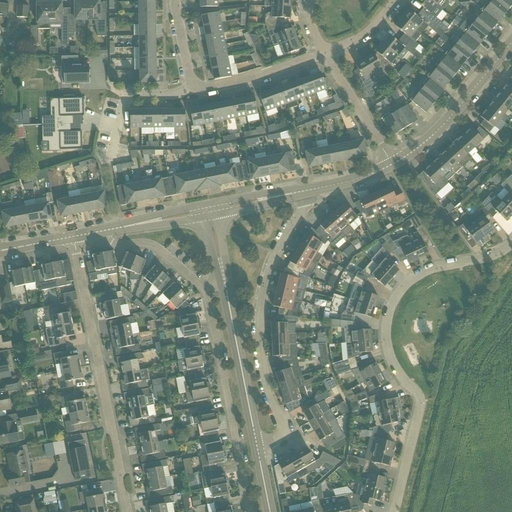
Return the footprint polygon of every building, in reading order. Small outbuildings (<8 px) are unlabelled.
[(87,20),(87,0),(75,1),(75,18),(68,18),(68,33),(75,33),(75,21),(87,20)] [(99,0),(87,0),(87,20),(94,20),(95,26),(97,37),(106,37),(106,28),(106,21),(106,13),(100,13),(99,0)] [(442,11),(437,6),(429,0),(417,0),(416,2),(423,8),(420,13),(438,27),(443,32),(447,28),(441,24),(442,23),(436,18),(442,11)] [(498,23),(507,12),(492,0),(488,5),(486,3),(481,10),(498,23)] [(511,0),(492,0),(507,12),(511,5),(511,0)] [(154,13),(154,2),(139,2),(139,13),(154,13)] [(49,23),(49,3),(37,3),(37,13),(37,23),(49,23)] [(68,33),(68,18),(62,18),(61,3),(49,3),(49,23),(49,29),(61,29),(61,42),(68,42),(68,33)] [(7,18),(9,5),(8,5),(8,6),(1,5),(1,7),(0,6),(0,16),(7,18)] [(16,5),(16,18),(28,19),(29,6),(16,5)] [(289,19),(290,8),(271,7),(272,7),(272,13),(269,13),(265,15),(264,24),(267,31),(281,26),(279,20),(279,18),(289,19)] [(438,27),(420,13),(416,17),(409,10),(402,19),(421,34),(427,27),(434,32),(438,27)] [(488,34),(498,23),(481,10),(476,16),(478,17),(474,22),(488,34)] [(155,25),(154,13),(139,13),(139,25),(155,25)] [(218,13),(211,14),(202,16),(204,27),(220,23),(218,13)] [(421,34),(402,19),(395,27),(404,34),(401,38),(415,50),(418,45),(414,42),(421,34)] [(479,45),(488,34),(474,22),(470,27),(468,26),(463,32),(479,45)] [(222,34),(220,23),(204,27),(206,37),(222,34)] [(155,36),(155,25),(139,25),(140,36),(155,36)] [(37,26),(30,26),(30,44),(38,44),(37,26)] [(283,32),(281,26),(267,31),(273,46),(279,44),(279,45),(296,39),(292,29),(283,32)] [(456,36),(452,41),(456,44),(470,56),(476,50),(479,45),(463,32),(458,38),(456,36)] [(208,48),(224,45),(222,34),(206,37),(208,48)] [(155,48),(155,36),(140,36),(140,48),(155,48)] [(256,36),(249,36),(253,44),(259,41),(256,36)] [(415,50),(401,38),(397,43),(389,36),(383,44),(397,56),(402,59),(408,52),(411,54),(415,50)] [(300,49),(296,39),(279,45),(283,56),(300,49)] [(390,63),(390,64),(397,56),(383,44),(376,52),(377,53),(374,56),(379,64),(384,59),(390,63)] [(461,67),(470,56),(456,44),(452,49),(450,48),(445,54),(461,67)] [(227,56),(224,45),(208,48),(210,59),(227,56)] [(155,59),(155,48),(140,48),(140,60),(155,59)] [(452,79),(461,67),(445,54),(440,60),(442,62),(438,67),(452,79)] [(379,64),(374,56),(374,55),(365,60),(374,76),(383,71),(383,70),(390,63),(384,59),(379,64)] [(78,56),(61,57),(62,84),(87,83),(89,83),(88,65),(78,66),(78,56)] [(229,66),(227,56),(210,59),(212,70),(229,66)] [(155,71),(155,59),(140,60),(140,71),(155,71)] [(359,71),(354,74),(364,90),(369,87),(378,81),(374,76),(365,60),(356,66),(359,71)] [(395,72),(403,79),(412,69),(404,62),(395,72)] [(231,77),(229,67),(229,66),(212,70),(214,80),(231,77)] [(443,89),(452,79),(438,67),(433,72),(432,70),(427,76),(444,91),(443,89)] [(155,82),(155,71),(140,71),(140,83),(155,82)] [(326,78),(323,79),(321,73),(310,77),(316,93),(319,100),(327,97),(324,90),(332,87),(326,78)] [(435,102),(444,91),(427,76),(426,77),(428,78),(423,84),(425,85),(421,90),(435,102)] [(316,93),(310,77),(300,81),(306,97),(316,93)] [(306,97),(300,81),(290,85),(296,100),(306,97)] [(511,85),(511,86),(508,83),(501,92),(511,101),(511,85)] [(296,100),(290,85),(280,88),(285,104),(296,100)] [(285,104),(280,88),(269,92),(275,108),(285,104)] [(426,113),(435,102),(421,90),(417,95),(415,94),(409,100),(418,107),(426,113)] [(275,108),(269,92),(259,96),(265,111),(275,108)] [(511,101),(501,92),(494,100),(511,115),(511,113),(511,110),(510,108),(511,104),(511,101)] [(327,107),(321,109),(323,114),(339,108),(343,106),(336,95),(332,97),(334,104),(327,106),(327,107)] [(377,100),(374,95),(369,98),(372,103),(377,100)] [(50,116),(41,116),(42,126),(70,125),(73,125),(73,117),(84,116),(83,98),(73,99),(73,97),(65,97),(65,99),(50,99),(50,116)] [(256,107),(254,97),(243,99),(247,116),(257,114),(256,107)] [(247,116),(243,99),(233,101),(236,118),(247,116)] [(511,115),(494,100),(487,109),(505,123),(511,115)] [(236,118),(233,101),(222,103),(225,120),(236,118)] [(225,120),(222,103),(211,106),(214,122),(225,120)] [(417,121),(412,112),(406,103),(399,107),(401,109),(395,112),(405,128),(417,121)] [(214,122),(211,106),(200,108),(204,124),(214,122)] [(204,124),(200,108),(190,110),(192,120),(193,126),(204,124)] [(484,120),(480,125),(489,133),(493,128),(498,132),(505,123),(487,109),(480,117),(484,120)] [(185,120),(185,110),(174,111),(174,127),(185,127),(185,120)] [(141,128),(141,111),(130,111),(130,128),(141,128)] [(152,128),(152,111),(141,111),(141,128),(152,128)] [(163,127),(163,111),(152,111),(152,128),(163,127)] [(174,127),(174,111),(163,111),(163,127),(174,127)] [(405,128),(395,112),(390,116),(388,114),(381,118),(392,136),(405,128)] [(21,115),(11,116),(14,139),(24,138),(21,115)] [(70,125),(42,126),(42,142),(48,142),(49,152),(60,151),(60,150),(82,150),(81,132),(70,132),(70,125)] [(471,128),(463,135),(474,148),(488,135),(479,128),(475,132),(471,128)] [(474,148),(463,135),(455,143),(466,155),(469,153),(474,148)] [(366,156),(364,149),(363,141),(351,143),(354,158),(366,156)] [(354,158),(351,143),(340,146),(343,160),(354,158)] [(455,143),(447,150),(458,163),(463,159),(466,163),(470,159),(466,155),(455,143)] [(343,160),(340,146),(329,148),(332,163),(343,160)] [(332,163),(329,148),(317,150),(320,165),(332,163)] [(320,165),(317,150),(306,152),(309,167),(320,165)] [(462,167),(447,150),(439,157),(454,174),(462,167)] [(296,171),(294,162),(292,152),(283,154),(283,155),(280,156),(283,172),(287,172),(287,173),(296,171)] [(283,172),(280,156),(267,158),(270,175),(283,172)] [(454,174),(439,157),(431,165),(446,181),(454,174)] [(270,175),(267,158),(255,161),(258,177),(270,175)] [(258,177),(255,161),(242,163),(246,181),(253,180),(252,178),(258,177)] [(246,181),(242,163),(229,166),(233,182),(236,182),(236,183),(246,181)] [(446,181),(431,165),(423,172),(426,176),(421,180),(434,197),(448,184),(446,181)] [(233,182),(229,166),(217,168),(220,185),(233,182)] [(220,185),(217,168),(204,171),(208,189),(220,186),(219,185),(220,185)] [(208,189),(204,171),(192,173),(195,190),(196,190),(196,191),(208,189)] [(474,180),(477,184),(480,181),(484,175),(482,172),(474,179),(474,180)] [(195,190),(192,173),(179,176),(183,192),(195,190)] [(498,174),(491,180),(496,185),(503,180),(498,174)] [(183,192),(179,176),(167,178),(170,196),(180,194),(179,193),(183,192)] [(170,196),(167,178),(154,181),(157,197),(163,196),(163,198),(170,196)] [(470,191),(477,184),(474,180),(466,187),(470,191)] [(511,186),(506,180),(500,186),(503,189),(496,197),(501,202),(501,201),(511,212),(511,186)] [(157,197),(154,181),(142,183),(145,200),(157,197)] [(145,200),(142,183),(129,186),(132,202),(145,200)] [(132,202),(129,186),(125,186),(125,185),(116,187),(120,206),(129,205),(129,203),(132,202)] [(407,203),(399,189),(392,192),(390,187),(380,191),(388,208),(398,204),(399,207),(407,203)] [(388,208),(380,191),(370,196),(378,213),(384,210),(386,214),(390,212),(387,209),(388,208)] [(464,192),(459,196),(464,200),(468,196),(464,192)] [(106,207),(103,193),(92,195),(95,210),(106,207)] [(95,210),(92,195),(80,197),(83,212),(95,210)] [(378,213),(370,196),(360,201),(362,205),(356,208),(357,208),(363,218),(364,220),(378,213)] [(83,212),(80,197),(69,199),(72,214),(83,212)] [(506,222),(511,216),(511,212),(501,201),(501,202),(496,197),(489,205),(488,204),(484,209),(488,213),(492,218),(497,213),(506,222)] [(72,214),(69,199),(57,202),(59,207),(60,217),(72,214)] [(51,218),(49,209),(48,204),(36,206),(39,221),(51,218)] [(345,204),(337,211),(349,225),(357,218),(359,220),(364,232),(369,230),(364,220),(363,218),(357,208),(358,212),(354,214),(345,204)] [(36,206),(25,208),(28,223),(39,221),(36,206)] [(487,222),(492,218),(488,213),(484,209),(483,207),(478,211),(480,214),(472,219),(471,218),(471,219),(486,239),(495,232),(487,222)] [(25,208),(14,210),(16,225),(28,223),(25,208)] [(14,210),(2,213),(5,228),(16,225),(14,210)] [(349,225),(337,211),(328,218),(344,237),(352,230),(349,226),(349,225)] [(428,254),(422,240),(427,237),(421,227),(415,216),(410,220),(416,230),(417,232),(414,234),(416,239),(411,242),(418,259),(428,254)] [(344,237),(328,218),(320,226),(327,234),(324,238),(328,241),(328,242),(333,246),(344,237)] [(486,239),(471,219),(457,229),(464,239),(469,235),(478,247),(487,241),(486,239)] [(322,244),(325,245),(328,242),(328,241),(324,238),(316,232),(312,237),(306,234),(301,244),(317,253),(322,244)] [(393,242),(387,245),(392,252),(397,249),(400,253),(403,252),(408,264),(418,259),(411,242),(408,235),(393,242)] [(362,248),(359,244),(360,243),(357,239),(354,241),(353,241),(351,243),(356,251),(362,248)] [(387,245),(385,242),(380,246),(382,248),(388,256),(392,252),(387,245)] [(317,253),(301,244),(295,253),(311,262),(316,265),(322,256),(321,256),(321,255),(317,253)] [(382,248),(371,261),(378,266),(391,279),(399,270),(391,264),(385,258),(388,256),(382,248)] [(116,267),(113,251),(108,252),(108,250),(102,251),(107,274),(107,276),(117,274),(115,267),(116,267)] [(107,274),(102,251),(96,252),(97,255),(92,255),(93,261),(86,263),(90,282),(98,280),(97,276),(107,274)] [(130,272),(137,254),(132,252),(131,254),(126,253),(122,262),(120,268),(130,272)] [(311,262),(295,253),(289,262),(294,265),(291,270),(291,271),(307,277),(309,278),(316,265),(311,262)] [(130,272),(129,280),(138,280),(146,261),(141,259),(142,256),(137,254),(130,272)] [(56,260),(51,261),(55,279),(56,288),(70,285),(70,282),(73,281),(71,268),(64,269),(62,261),(57,262),(56,260)] [(55,279),(51,261),(45,262),(46,265),(41,266),(42,271),(38,272),(41,288),(42,290),(56,288),(55,279)] [(41,288),(38,272),(33,273),(32,267),(27,268),(27,266),(21,267),(25,285),(35,283),(36,289),(41,288)] [(152,285),(164,271),(160,267),(158,269),(154,266),(148,274),(144,278),(152,285)] [(378,266),(370,275),(376,280),(384,287),(391,279),(378,266)] [(25,285),(21,267),(16,268),(16,271),(11,272),(13,281),(14,287),(25,285)] [(280,274),(278,285),(296,289),(304,291),(307,277),(291,271),(291,270),(288,269),(286,276),(280,274)] [(340,272),(336,270),(336,271),(332,269),(329,273),(337,278),(340,272)] [(168,275),(164,271),(152,285),(159,292),(170,280),(166,277),(168,275)] [(358,272),(355,277),(365,283),(368,278),(358,272)] [(365,283),(355,277),(352,282),(355,284),(362,288),(365,283)] [(169,302),(183,289),(179,285),(177,287),(173,283),(162,294),(169,302)] [(0,298),(1,298),(2,303),(10,301),(7,284),(0,285),(0,298)] [(355,284),(350,300),(375,308),(378,297),(369,294),(361,291),(362,288),(355,284)] [(275,296),(294,300),(296,289),(278,285),(275,296)] [(187,293),(183,289),(169,302),(176,310),(177,309),(178,310),(189,305),(185,301),(188,298),(185,295),(187,293)] [(122,317),(119,306),(125,305),(123,299),(118,300),(116,293),(110,294),(111,301),(99,304),(100,312),(102,314),(104,313),(106,320),(122,317)] [(301,302),(298,301),(275,296),(273,307),(279,308),(277,316),(293,317),(297,318),(301,302)] [(341,315),(340,321),(352,322),(353,316),(354,313),(371,318),(375,308),(350,300),(345,315),(341,315)] [(189,305),(178,310),(178,311),(181,328),(200,324),(199,319),(196,319),(195,314),(191,315),(189,305)] [(45,311),(47,321),(47,322),(45,323),(46,329),(72,324),(70,313),(59,315),(58,308),(45,311)] [(288,324),(296,323),(297,318),(293,317),(277,316),(277,323),(271,324),(272,335),(289,334),(288,324)] [(134,317),(119,320),(109,322),(111,332),(110,332),(111,339),(132,335),(130,325),(135,323),(134,317)] [(340,321),(340,327),(345,327),(346,343),(352,342),(352,343),(371,341),(370,330),(356,331),(355,322),(352,322),(340,321)] [(46,329),(45,329),(49,347),(65,344),(63,338),(74,336),(72,324),(46,329)] [(201,329),(200,324),(181,328),(185,344),(189,343),(197,341),(196,336),(199,335),(199,330),(201,329)] [(10,337),(1,339),(0,334),(0,347),(1,348),(1,351),(12,348),(10,337)] [(295,334),(289,334),(272,335),(272,346),(295,345),(295,334)] [(134,345),(132,335),(111,339),(113,346),(114,346),(116,356),(125,354),(140,351),(139,344),(134,345)] [(200,351),(199,346),(198,347),(197,341),(189,343),(185,344),(186,349),(183,350),(185,360),(204,356),(203,351),(200,351)] [(372,352),(371,341),(352,343),(352,342),(346,343),(347,359),(332,364),(333,370),(356,363),(354,357),(360,356),(359,353),(372,352)] [(29,346),(31,355),(39,353),(37,344),(29,346)] [(318,344),(320,357),(327,356),(325,344),(318,344)] [(296,356),(295,345),(272,346),(272,357),(279,356),(279,364),(297,361),(296,356)] [(5,363),(9,357),(8,351),(0,352),(0,379),(9,366),(5,363)] [(42,359),(52,358),(50,351),(41,353),(42,359)] [(66,352),(56,354),(54,354),(56,365),(61,364),(63,371),(80,367),(78,356),(67,358),(66,352)] [(141,353),(126,356),(116,358),(118,367),(120,368),(121,367),(123,374),(139,371),(137,360),(142,359),(141,353)] [(205,362),(204,356),(185,360),(177,362),(179,372),(183,371),(184,377),(200,374),(199,368),(203,367),(202,362),(205,362)] [(329,365),(327,356),(320,357),(321,367),(329,365)] [(279,384),(301,377),(298,367),(297,361),(279,364),(281,371),(275,373),(279,384)] [(358,369),(356,363),(333,370),(335,376),(351,371),(358,369)] [(358,369),(351,371),(359,385),(364,382),(381,373),(375,363),(364,369),(363,367),(358,369)] [(83,379),(80,367),(63,371),(64,377),(59,378),(61,390),(73,387),(72,381),(83,379)] [(149,380),(147,369),(139,371),(123,374),(124,381),(122,381),(121,383),(123,391),(147,387),(146,381),(149,380)] [(386,383),(381,373),(364,382),(370,392),(386,383)] [(201,379),(200,374),(184,377),(185,383),(184,383),(186,393),(210,388),(209,383),(206,383),(205,378),(201,379)] [(154,389),(169,385),(167,377),(152,381),(154,389)] [(282,394),(304,387),(312,384),(310,379),(302,382),(301,377),(279,384),(282,394)] [(328,391),(338,386),(333,377),(324,381),(328,391)] [(23,393),(20,381),(8,383),(0,384),(0,411),(10,409),(8,396),(23,393)] [(310,401),(307,396),(304,387),(282,394),(285,405),(293,402),(295,410),(306,404),(310,401)] [(211,394),(210,388),(186,393),(188,403),(193,402),(196,402),(197,404),(197,407),(206,406),(205,400),(209,399),(208,394),(211,394)] [(133,392),(123,394),(125,403),(127,404),(129,404),(130,410),(146,407),(154,405),(151,395),(149,395),(148,389),(133,392)] [(343,394),(349,406),(350,405),(357,403),(354,397),(351,390),(343,394)] [(308,422),(329,410),(324,401),(330,397),(327,392),(310,401),(306,404),(309,409),(303,412),(308,422)] [(384,392),(368,398),(370,404),(373,404),(376,403),(378,414),(397,410),(401,409),(399,398),(393,399),(384,401),(382,393),(384,392)] [(354,397),(357,403),(368,398),(366,393),(354,397)] [(73,395),(63,397),(60,398),(63,409),(68,408),(69,414),(87,411),(85,399),(74,401),(73,395)] [(357,403),(350,405),(352,411),(359,409),(357,403)] [(208,405),(206,406),(197,407),(198,410),(198,413),(192,414),(192,417),(188,418),(190,425),(194,425),(200,423),(219,420),(218,414),(215,415),(214,410),(209,411),(208,405)] [(148,417),(146,407),(130,410),(131,416),(129,417),(128,419),(130,427),(155,423),(153,416),(148,417)] [(314,431),(334,420),(329,410),(308,422),(314,431)] [(373,428),(372,431),(379,433),(381,433),(389,433),(389,430),(389,424),(400,422),(397,410),(378,414),(374,415),(376,427),(373,428)] [(21,424),(38,421),(36,411),(19,415),(21,424)] [(89,422),(87,411),(69,414),(71,421),(65,422),(67,433),(80,431),(78,424),(89,422)] [(214,431),(218,431),(217,426),(220,425),(219,420),(200,423),(204,439),(216,437),(214,431)] [(345,438),(343,435),(334,420),(314,431),(319,441),(325,438),(330,447),(345,438)] [(14,425),(14,422),(0,424),(0,429),(0,430),(0,443),(3,443),(3,444),(19,441),(16,425),(14,425)] [(159,424),(144,427),(134,429),(136,438),(138,439),(140,439),(141,445),(157,442),(155,432),(160,431),(159,424)] [(394,443),(384,441),(386,435),(388,436),(389,433),(381,433),(379,433),(372,431),(368,449),(374,450),(393,455),(395,448),(393,447),(394,443)] [(225,451),(224,446),(222,446),(221,442),(217,442),(216,437),(198,440),(199,444),(204,443),(207,455),(225,451)] [(90,471),(84,440),(68,443),(74,474),(90,471)] [(65,441),(45,445),(48,457),(67,454),(65,441)] [(159,452),(157,442),(141,445),(142,452),(141,452),(139,454),(141,463),(166,458),(164,451),(159,452)] [(315,462),(307,448),(297,454),(309,473),(323,465),(325,462),(334,467),(341,461),(322,452),(319,459),(315,462)] [(391,462),(393,455),(374,450),(368,449),(363,466),(377,470),(378,464),(388,466),(389,462),(391,462)] [(24,451),(16,453),(7,455),(11,474),(7,475),(9,487),(22,485),(24,484),(22,472),(28,471),(24,451)] [(227,457),(225,451),(207,455),(200,456),(203,472),(207,472),(219,469),(222,469),(221,463),(225,462),(224,458),(227,457)] [(309,473),(297,454),(288,459),(296,474),(299,479),(309,473)] [(299,479),(296,474),(288,459),(278,464),(281,470),(275,471),(278,488),(284,487),(283,481),(287,479),(290,484),(299,479)] [(166,460),(151,463),(141,465),(143,474),(145,475),(147,475),(148,481),(164,478),(162,467),(167,466),(166,460)] [(376,476),(377,470),(363,466),(362,473),(368,474),(365,486),(384,490),(386,483),(384,483),(385,478),(376,476)] [(220,475),(219,469),(207,472),(203,472),(201,473),(204,489),(210,487),(210,488),(229,484),(228,478),(225,479),(224,474),(220,475)] [(166,488),(164,478),(148,481),(149,488),(148,488),(146,490),(148,499),(173,494),(171,487),(166,488)] [(230,489),(229,484),(210,488),(212,498),(206,499),(207,505),(214,504),(225,501),(224,496),(228,495),(227,490),(230,489)] [(356,496),(353,495),(354,502),(359,507),(360,511),(362,510),(364,504),(371,506),(373,500),(379,501),(381,497),(382,498),(384,490),(365,486),(359,484),(357,492),(356,496)] [(92,490),(82,492),(79,493),(81,504),(87,503),(88,510),(106,506),(104,495),(93,497),(92,490)] [(359,511),(360,511),(359,507),(354,502),(353,495),(353,494),(335,497),(336,503),(338,511),(359,511)] [(190,495),(177,497),(179,509),(193,507),(190,495)] [(199,496),(191,498),(193,506),(201,505),(199,496)] [(169,497),(154,500),(145,502),(146,510),(148,511),(150,511),(166,511),(165,504),(171,503),(169,497)] [(34,511),(32,499),(15,502),(17,511),(34,511)] [(280,500),(282,511),(283,511),(289,511),(287,499),(280,500)] [(338,511),(336,503),(325,506),(324,499),(317,501),(319,511),(338,511)] [(64,511),(71,511),(70,500),(63,501),(64,511)] [(227,507),(225,501),(214,504),(215,511),(234,511),(234,510),(231,511),(231,506),(227,507)] [(312,508),(301,510),(301,511),(319,511),(317,501),(311,502),(312,508)]
